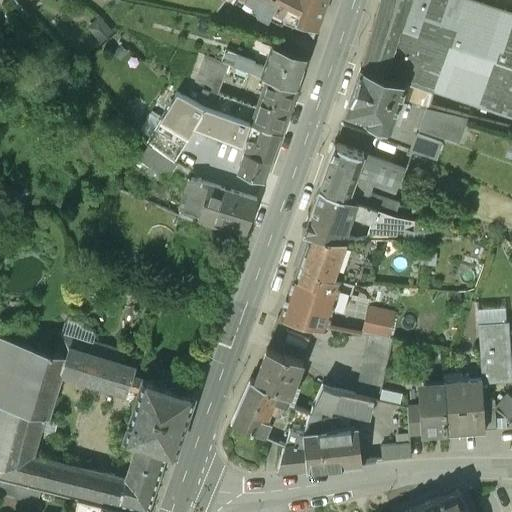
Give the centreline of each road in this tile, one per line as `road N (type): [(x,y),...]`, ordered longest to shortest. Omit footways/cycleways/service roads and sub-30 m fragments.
road 1 (secondary): [(356,0),(183,482)]
road 2 (unclassified): [(265,494),(511,467)]
